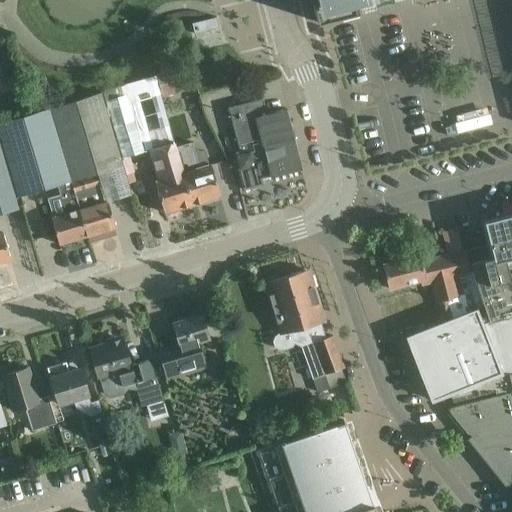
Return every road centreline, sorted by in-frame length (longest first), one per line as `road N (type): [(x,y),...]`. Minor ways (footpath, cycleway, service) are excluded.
road 1 (residential): [(320,218),(387,401),(475,511)]
road 2 (residential): [(0,316),(320,218)]
road 3 (residential): [(339,196),(314,79),(290,43),(277,0)]
road 4 (residential): [(511,171),(379,204),(339,196)]
